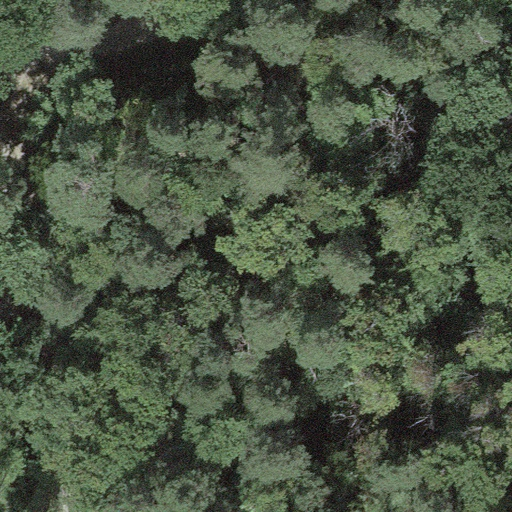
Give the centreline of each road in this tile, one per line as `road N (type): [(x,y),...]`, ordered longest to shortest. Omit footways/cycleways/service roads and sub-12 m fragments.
road 1 (track): [(52,511),(6,52)]
road 2 (track): [(200,0),(102,45),(0,47)]
